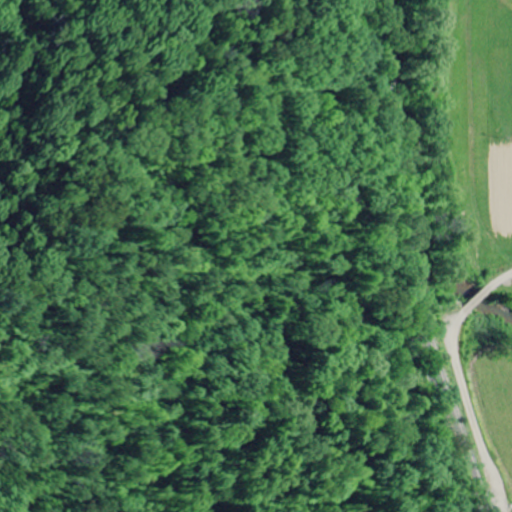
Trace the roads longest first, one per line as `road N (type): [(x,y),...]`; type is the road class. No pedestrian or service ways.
road 1 (secondary): [(488,511),(427,342),(379,0)]
road 2 (residential): [(497,511),(460,333),(487,293),(511,280)]
